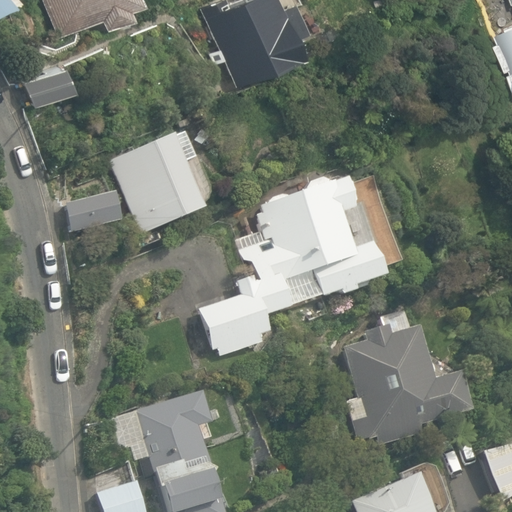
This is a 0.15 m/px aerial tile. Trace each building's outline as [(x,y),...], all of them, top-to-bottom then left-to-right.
[(41,0),(54,31),(97,14),(101,23),(125,14),(121,4),(131,0),(41,0)] [(218,54),(230,80),(296,51),(287,31),(299,26),(288,0),(280,0),(275,2),(274,0),(201,0),(197,2),(214,43),(204,47),(209,58),(218,54)] [(500,40),(511,65),(511,23),(502,28),(506,37),(500,40)] [(55,64),(18,81),(29,105),(66,88),(55,64)] [(106,163),(136,235),(193,212),(174,166),(183,162),(172,136),(106,163)] [(216,357),(253,345),(251,337),(258,334),(253,318),(315,297),(316,299),(334,293),(335,298),(348,293),(347,289),(374,280),(364,250),(361,251),(365,243),(354,209),(349,206),(345,208),(336,181),(323,185),(314,180),(304,183),(301,192),(282,198),(275,196),(267,197),(263,204),(254,207),(257,214),(250,216),(256,233),(233,241),(241,264),(246,262),(254,286),(249,287),(248,284),(244,286),(242,280),(229,285),(234,298),(195,311),(208,351),(213,349),(216,357)] [(61,206),(67,233),(110,224),(104,197),(61,206)] [(371,437),(374,445),(415,434),(413,426),(461,412),(451,375),(426,382),(411,329),(401,332),(396,313),(375,319),(377,328),(360,333),(362,342),(340,348),(354,399),(343,402),(354,441),(371,437)] [(155,489),(161,511),(214,511),(191,428),(204,424),(195,394),(130,413),(143,459),(136,461),(141,480),(149,478),(152,490),(155,489)] [(511,444),(477,454),(495,499),(511,488),(511,444)] [(344,503),(347,511),(438,511),(440,505),(424,468),(415,467),(398,475),(399,479),(344,503)] [(94,494),(98,511),(133,511),(126,485),(94,494)]
